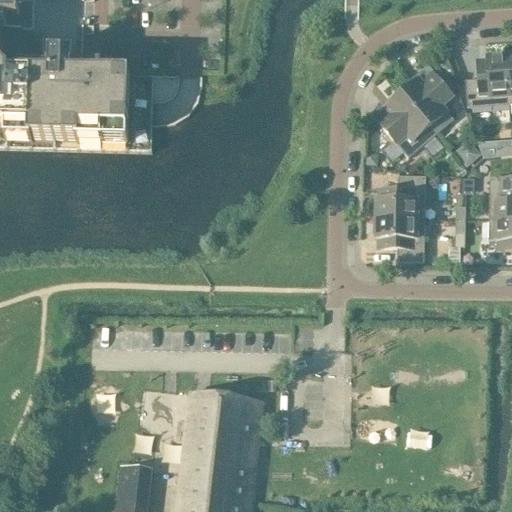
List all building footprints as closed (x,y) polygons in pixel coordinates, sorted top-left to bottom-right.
[(0,0),(0,151),(151,155),(152,127),(152,106),(159,106),(166,105),(172,101),(177,95),(178,88),(179,79),(130,78),(69,76),(69,56),(69,45),(44,44),(44,55),(43,76),(8,75),(4,71),(5,70),(5,69),(4,70),(0,66),(0,55),(1,31),(19,31),(21,31),(32,31),(32,6),(22,6),(1,5),(1,0),(0,0)] [(467,111),(509,108),(506,57),(492,58),(492,60),(487,61),(487,63),(477,64),(478,83),(465,84),(467,111)] [(401,96),(436,137),(453,123),(441,108),(452,99),(432,75),(421,84),(418,82),(401,96)] [(384,110),(386,113),(375,123),(408,161),(436,137),(401,96),(384,110)] [(511,149),(500,151),(501,160),(511,158),(511,149)] [(376,208),(374,208),(373,222),(424,223),(425,180),(398,180),(398,193),(379,193),(378,203),(376,203),(376,208)] [(488,217),(488,224),(511,224),(511,181),(489,181),(488,217)] [(465,224),(465,217),(465,197),(456,197),(455,224),(465,224)] [(424,223),(373,222),(373,236),(376,236),(376,241),(378,242),(378,252),(397,252),(397,265),(423,266),(424,223)] [(465,224),(455,224),(455,250),(464,250),(465,224)] [(497,243),(497,254),(511,253),(511,224),(488,224),(488,243),(497,243)] [(250,511),(262,406),(190,397),(176,511),(250,511)] [(146,511),(151,473),(121,470),(115,511),(146,511)]
